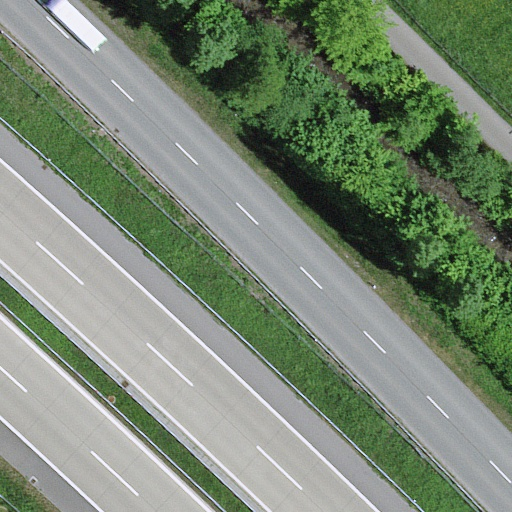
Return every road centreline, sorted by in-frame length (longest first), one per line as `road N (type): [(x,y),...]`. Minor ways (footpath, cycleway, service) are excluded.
road 1 (primary): [(25,0),(511,485)]
road 2 (motorway): [(326,511),(0,208)]
road 3 (track): [(362,0),(511,148)]
road 4 (motorway): [(0,370),(152,511)]
